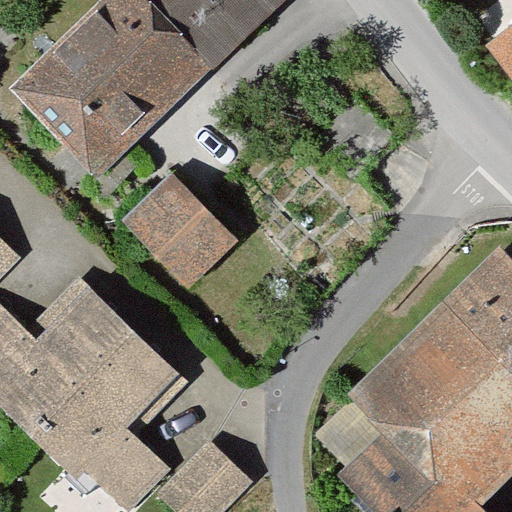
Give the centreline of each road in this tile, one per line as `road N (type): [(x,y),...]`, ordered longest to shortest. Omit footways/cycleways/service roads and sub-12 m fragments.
road 1 (residential): [(500,144),(291,380),(278,420),(292,511)]
road 2 (unclassified): [(500,144),(374,0)]
